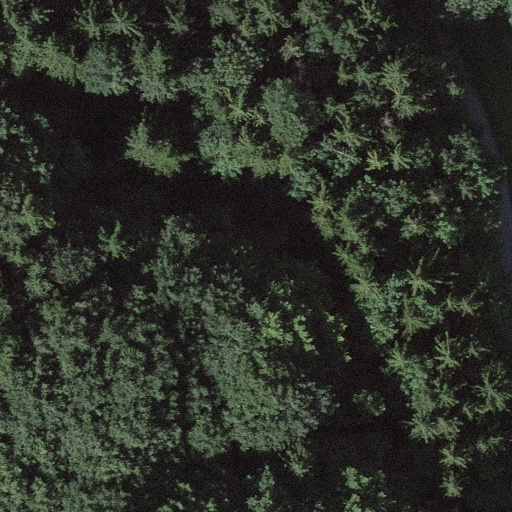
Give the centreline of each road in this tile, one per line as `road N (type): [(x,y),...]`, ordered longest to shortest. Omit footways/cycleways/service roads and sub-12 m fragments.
road 1 (residential): [(456,511),(317,243),(226,146),(117,94),(0,69)]
road 2 (track): [(411,0),(443,51),(488,166),(511,295)]
